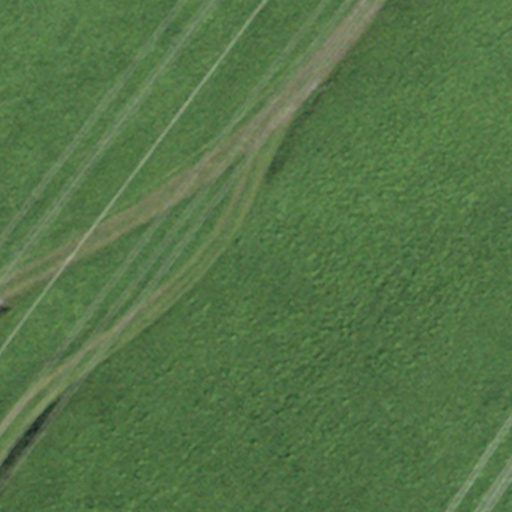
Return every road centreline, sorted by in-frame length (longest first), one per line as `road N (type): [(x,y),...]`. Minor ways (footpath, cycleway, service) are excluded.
road 1 (track): [(0,298),(174,194),(256,134),(378,0)]
road 2 (track): [(0,438),(33,396),(212,247),(256,134)]
